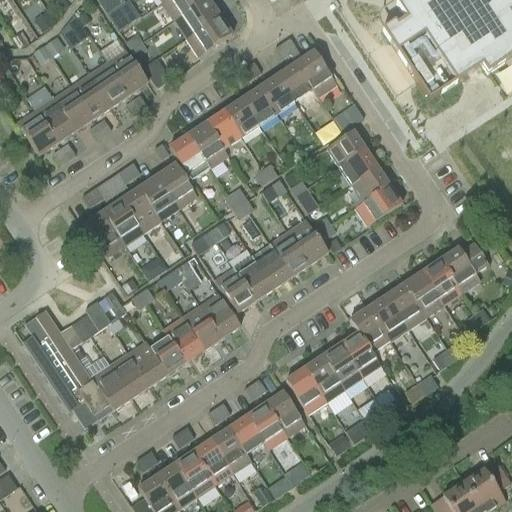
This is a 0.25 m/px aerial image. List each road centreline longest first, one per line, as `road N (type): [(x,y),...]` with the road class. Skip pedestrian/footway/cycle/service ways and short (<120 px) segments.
road 1 (residential): [(59,495),(245,374),(277,331),(433,228),(437,203),(326,40),(311,22),(294,19),(275,29)]
road 2 (residential): [(275,29),(178,99),(161,131),(17,232)]
road 3 (residential): [(381,511),(511,430)]
